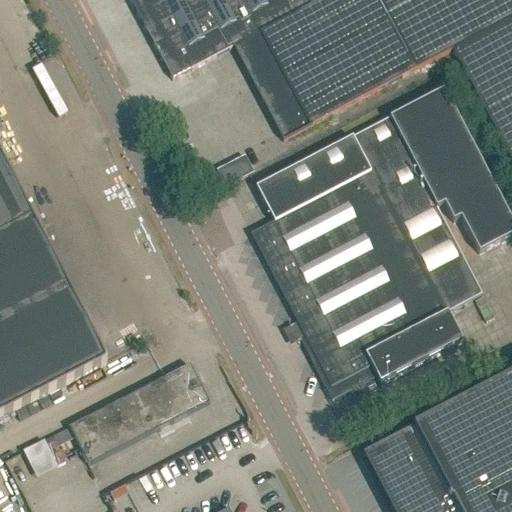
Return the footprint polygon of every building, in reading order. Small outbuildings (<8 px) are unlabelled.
[(128,0),(173,84),(235,51),(254,41),(231,0),(128,0)] [(417,73),(378,0),(231,0),(254,41),(235,51),(285,143),(417,73)] [(511,0),(378,0),(417,73),(454,53),(511,162),(511,0)] [(511,241),(511,222),(446,94),(392,122),(392,121),(352,141),(257,192),(275,226),(252,238),(298,326),(287,332),(295,347),(301,344),(333,404),(377,381),(381,388),(388,385),(388,384),(463,345),(449,317),(483,299),(439,212),(446,208),(455,226),(462,222),(481,257),(511,241)] [(0,161),(0,422),(106,368),(0,161)] [(244,161),(217,175),(225,190),(252,176),(244,161)] [(208,406),(190,372),(167,384),(163,377),(157,380),(159,384),(68,431),(88,468),(208,406)] [(511,511),(511,381),(413,433),(362,460),(389,511),(511,511)] [(16,447),(29,474),(50,464),(37,437),(16,447)]
